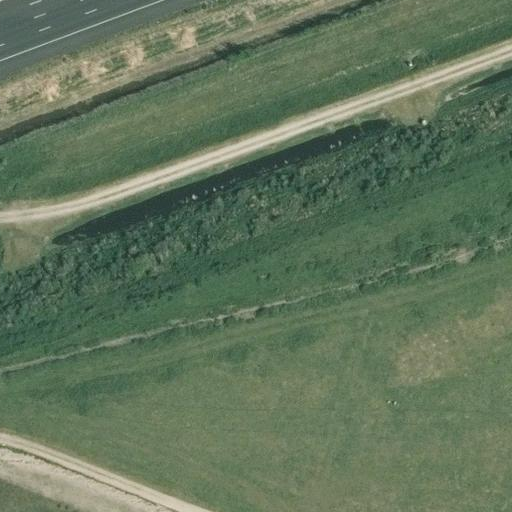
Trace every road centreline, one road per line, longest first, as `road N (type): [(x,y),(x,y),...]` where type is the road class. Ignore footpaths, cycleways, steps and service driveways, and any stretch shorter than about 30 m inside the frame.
road 1 (track): [(511,48),(85,205),(0,213)]
road 2 (track): [(195,511),(0,437)]
